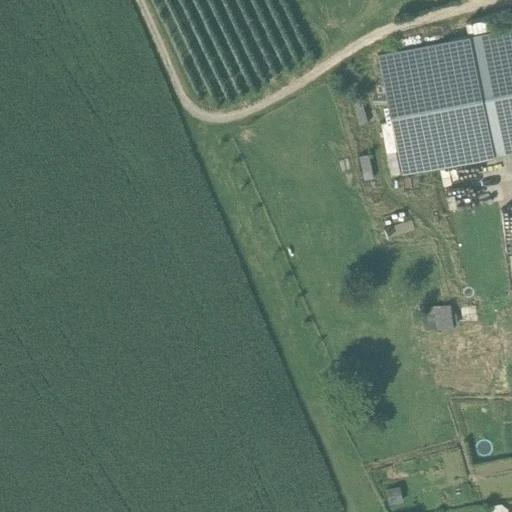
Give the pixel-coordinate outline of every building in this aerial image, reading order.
[(401,174),(493,155),(511,150),(511,28),(377,56),(401,174)] [(365,122),(360,98),(350,100),(355,124),(365,122)] [(489,206),(487,173),(448,175),(450,208),(489,206)] [(452,302),(427,306),(431,330),(456,326),(452,302)] [(403,502),(399,486),(386,489),(390,505),(403,502)]
